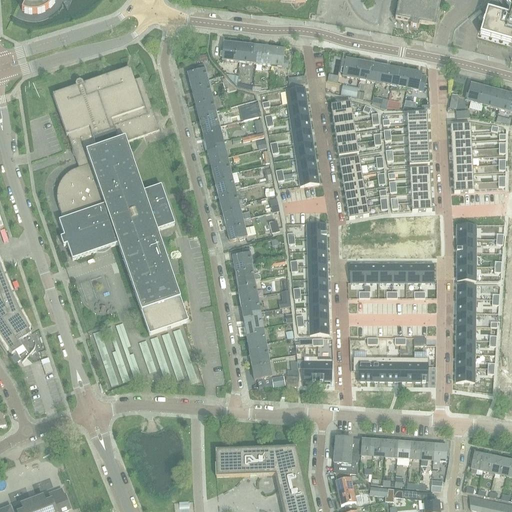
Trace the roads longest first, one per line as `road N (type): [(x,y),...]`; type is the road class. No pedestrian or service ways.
road 1 (residential): [(235,412),(211,248),(163,58),(174,19)]
road 2 (residential): [(310,31),(340,281),(345,414)]
road 3 (residential): [(440,420),(447,250),(435,58)]
road 4 (residential): [(91,413),(0,121)]
road 5 (unknown): [(142,370),(107,264),(47,280)]
road 6 (unknown): [(213,411),(178,242)]
road 7 (tertiary): [(0,68),(128,39),(154,10)]
road 8 (tertiary): [(134,3),(122,16),(0,64)]
road 9 (tertiary): [(310,31),(174,19)]
road 10 (tertiary): [(435,58),(310,31)]
